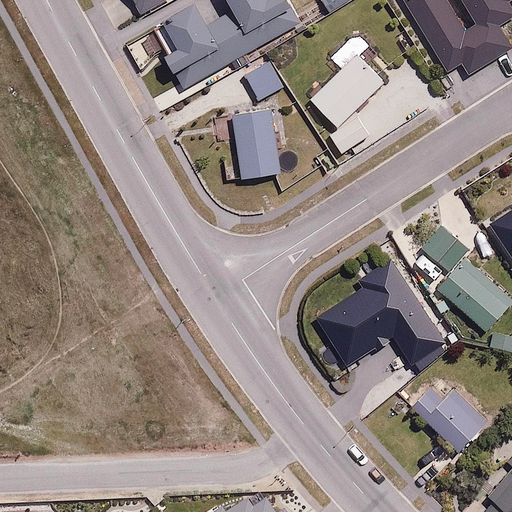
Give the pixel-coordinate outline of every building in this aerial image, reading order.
[(136,0),(141,9),(158,0),(136,0)] [(279,0),(200,0),(166,18),(170,26),(159,32),(186,83),(294,26),(279,0)] [(449,0),(405,0),(448,70),(462,62),(468,72),(511,45),(511,41),(501,24),(511,17),(511,0),(468,0),(479,18),(465,26),(449,0)] [(148,41),(131,50),(140,66),(157,57),(148,41)] [(359,52),(312,96),(338,125),(386,81),(359,52)] [(271,63),(247,77),(259,97),(283,83),(271,63)] [(227,166),(227,175),(282,170),(276,110),(236,114),(241,164),(227,166)] [(371,134),(359,116),(332,135),(344,152),(371,134)] [(511,208),(489,224),(511,259),(511,208)] [(456,238),(442,225),(423,245),(437,258),(456,238)] [(511,296),(463,252),(435,283),(487,329),(511,301),(511,296)] [(391,257),(360,277),(366,285),(318,316),(351,367),(396,338),(411,362),(444,340),(391,257)] [(442,376),(414,403),(459,449),(487,422),(442,376)] [(511,511),(511,459),(511,460),(511,469),(490,495),(494,499),(483,511),(511,511)] [(220,506),(211,511),(288,511),(285,508),(278,511),(272,511),(260,496),(249,504),(243,496),(223,510),(220,506)]
